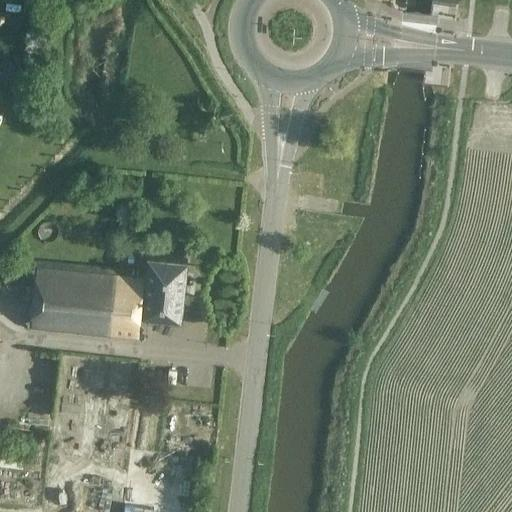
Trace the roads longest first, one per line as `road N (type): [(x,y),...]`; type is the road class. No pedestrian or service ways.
road 1 (tertiary): [(236,511),(275,197)]
road 2 (tertiary): [(275,197),(304,80)]
road 3 (tertiary): [(267,77),(275,197)]
